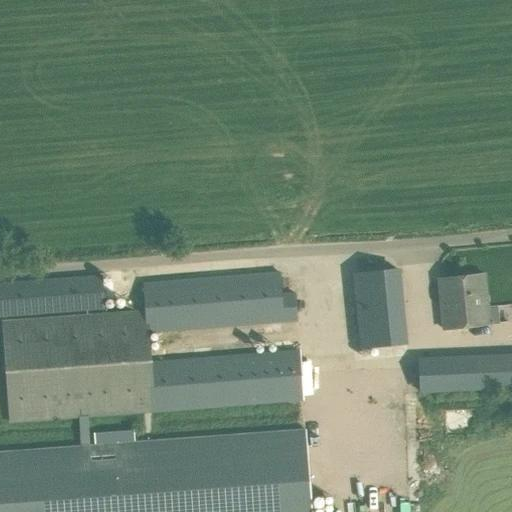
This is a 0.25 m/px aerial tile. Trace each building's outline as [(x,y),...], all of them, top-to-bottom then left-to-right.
[(397,267),(352,271),(360,348),(405,344),(397,267)] [(146,310),(3,322),(11,422),(154,411),(304,399),(300,351),(150,363),(148,333),(284,322),(284,321),(298,320),(295,292),(281,294),(279,272),(143,282),(146,310)] [(481,272),(434,277),(440,329),(486,324),(481,272)] [(102,275),(0,282),(0,316),(105,308),(102,275)] [(511,353),(474,356),(416,359),(418,392),(511,387),(511,353)] [(0,453),(0,511),(313,511),(307,429),(0,453)]
